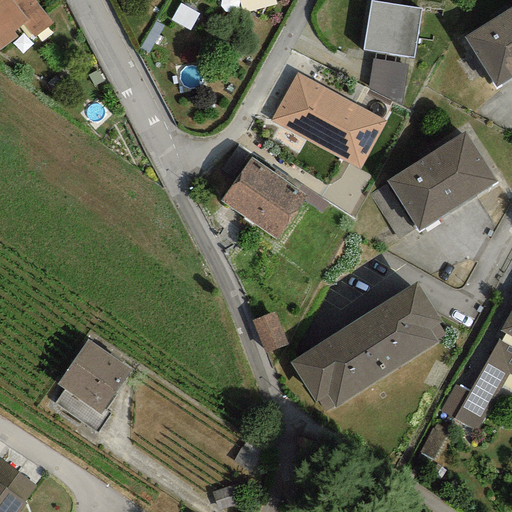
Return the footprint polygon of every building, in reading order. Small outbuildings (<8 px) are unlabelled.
[(0,0),(0,48),(17,36),(14,31),(22,25),(32,38),(51,24),(32,0),(0,0)] [(370,0),(363,50),(414,58),(421,9),(402,6),(402,0),(370,0)] [(511,4),(462,36),(495,88),(511,77),(511,4)] [(403,97),(409,62),(373,55),(367,90),(403,97)] [(387,122),(296,73),(270,121),(360,170),(387,122)] [(464,132),(386,180),(418,231),(496,183),(464,132)] [(306,196),(250,157),(219,201),(276,240),(306,196)] [(415,284),(289,361),(323,415),(438,345),(435,340),(446,334),(415,284)] [(511,307),(499,331),(511,337),(511,307)] [(260,350),(283,346),(279,312),(255,315),(260,350)] [(131,369),(87,339),(56,384),(100,414),(131,369)] [(511,347),(498,339),(467,392),(455,385),(440,411),(477,432),(502,389),(511,395),(511,347)] [(35,486),(0,459),(0,511),(19,511),(26,504),(23,502),(35,486)]
